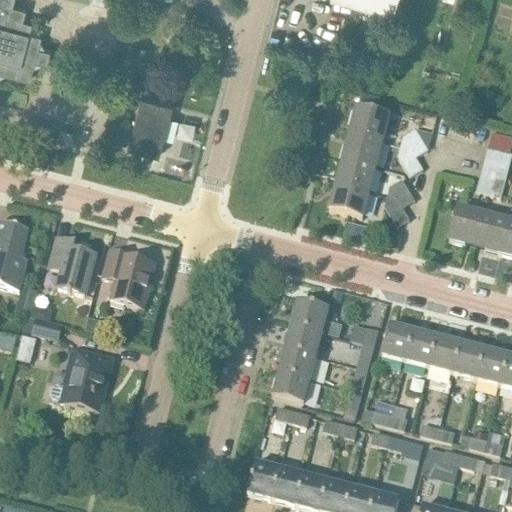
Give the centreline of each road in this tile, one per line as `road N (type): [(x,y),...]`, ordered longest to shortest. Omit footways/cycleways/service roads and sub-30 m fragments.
road 1 (residential): [(200,511),(273,249)]
road 2 (residential): [(511,313),(273,249)]
road 3 (residential): [(137,456),(199,228)]
road 4 (residential): [(199,228),(256,0)]
road 5 (residential): [(199,228),(0,176)]
road 6 (residential): [(137,456),(0,465)]
